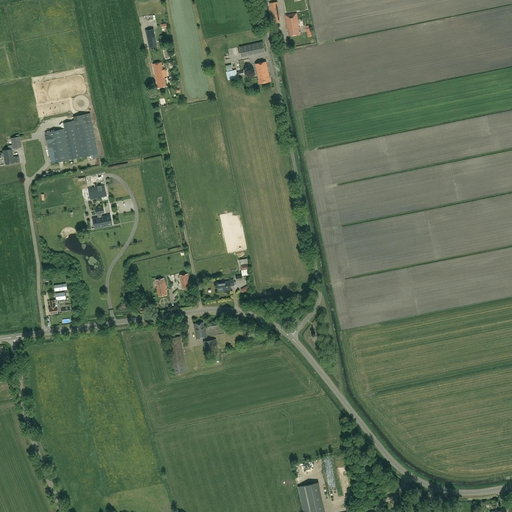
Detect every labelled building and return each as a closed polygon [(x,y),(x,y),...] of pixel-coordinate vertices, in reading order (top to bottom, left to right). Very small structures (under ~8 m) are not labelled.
[(278,2),(269,3),(273,23),(281,21),(278,2)] [(285,15),(287,29),(289,29),(290,36),(299,35),(298,30),(299,30),(297,13),(285,15)] [(156,47),(152,29),(146,30),(149,48),(156,47)] [(239,46),(241,56),(265,51),(263,42),(239,46)] [(166,86),(161,62),(153,64),(158,88),(166,86)] [(266,62),(255,64),(260,83),(270,81),(266,62)] [(238,78),(236,70),(226,72),(228,80),(238,78)] [(98,153),(90,114),(90,113),(73,116),(74,120),(72,121),(74,127),(45,133),(46,136),(47,143),(48,143),(52,163),(98,153)] [(35,124),(26,124),(27,132),(35,131),(35,124)] [(7,145),(8,149),(3,151),(5,165),(14,163),(16,162),(16,163),(20,162),(18,156),(13,157),(12,149),(21,147),(19,136),(11,138),(12,145),(7,145)] [(105,185),(88,188),(90,200),(107,196),(105,185)] [(106,226),(112,224),(110,215),(102,217),(102,213),(104,212),(103,207),(95,209),(96,214),(97,214),(98,218),(97,218),(98,222),(97,223),(97,222),(95,222),(96,224),(97,227),(97,228),(103,226),(103,225),(106,224),(106,226)] [(240,258),(241,269),(249,268),(247,258),(240,258)] [(180,275),(181,280),(182,289),(190,287),(188,274),(180,275)] [(157,288),(159,296),(167,295),(165,283),(164,278),(156,280),(158,288),(157,288)] [(217,283),(218,291),(231,289),(230,286),(234,285),(233,280),(230,280),(230,281),(217,283)] [(50,300),(51,307),(49,308),(50,314),(58,313),(57,306),(56,307),(56,305),(59,305),(58,300),(66,299),(65,292),(56,294),(57,299),(50,300)] [(203,322),(194,324),(197,339),(207,337),(206,326),(204,326),(203,322)] [(167,339),(174,374),(186,372),(180,336),(167,339)] [(213,351),(215,363),(220,362),(216,339),(206,341),(208,352),(213,351)] [(324,511),(318,482),(299,487),(304,511),(324,511)]
